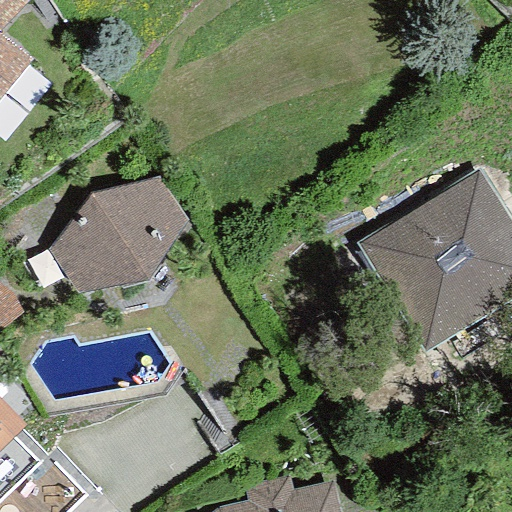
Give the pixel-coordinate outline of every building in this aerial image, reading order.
[(0,0),(0,95),(29,60),(0,35),(0,30),(25,0),(0,0)] [(356,245),(424,353),(511,297),(511,225),(477,171),(356,245)] [(158,177),(90,194),(46,249),(78,295),(146,280),(188,221),(158,177)] [(0,448),(23,425),(0,401),(0,448)] [(214,509),(210,511),(338,511),(330,481),(290,491),(289,477),(243,489),(247,501),(214,509)]
